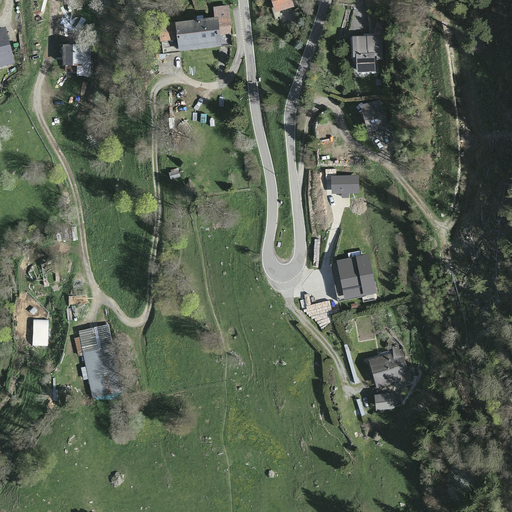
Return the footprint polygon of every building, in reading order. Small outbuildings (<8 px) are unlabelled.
[(294,8),(291,0),(270,0),(275,13),(294,8)] [(232,47),(228,8),(214,10),(216,21),(175,25),(159,27),(160,43),(178,41),(180,52),(232,47)] [(0,68),(15,65),(7,30),(0,31),(0,68)] [(382,37),(351,38),(352,59),(356,58),(357,76),(376,75),(375,59),(383,59),(382,37)] [(90,79),(92,49),(65,48),(64,68),(78,69),(78,78),(90,79)] [(388,128),(381,101),(361,107),(368,134),(388,128)] [(358,175),(331,175),(331,194),(358,194),(358,175)] [(373,296),(365,258),(331,265),(339,304),(373,296)] [(49,343),(50,317),(34,317),(33,343),(49,343)] [(120,394),(107,328),(79,334),(92,399),(120,394)] [(410,379),(401,345),(391,348),(393,354),(369,360),(377,388),(410,379)] [(392,393),(374,396),(376,411),(394,408),(392,393)]
